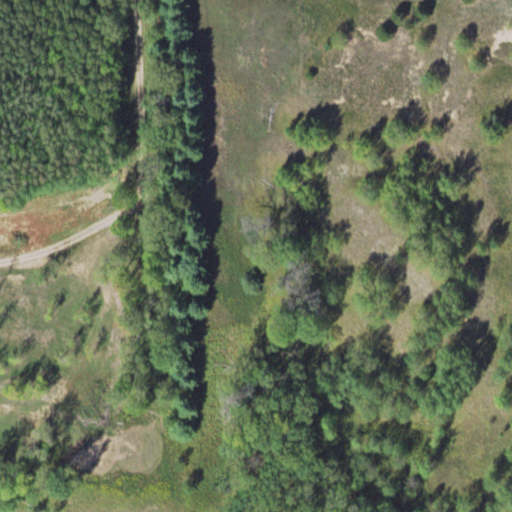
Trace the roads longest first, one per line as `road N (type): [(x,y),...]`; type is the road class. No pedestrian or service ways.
road 1 (residential): [(150,269),(137,0)]
road 2 (track): [(147,199),(33,258),(0,261)]
